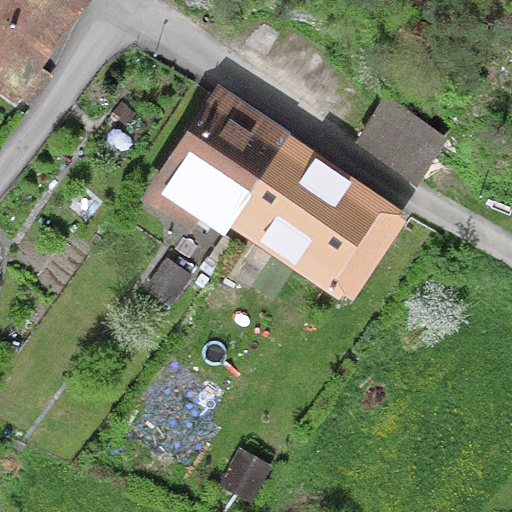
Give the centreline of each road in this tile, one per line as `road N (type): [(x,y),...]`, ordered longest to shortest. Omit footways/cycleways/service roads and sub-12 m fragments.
road 1 (residential): [(511,263),(125,3)]
road 2 (residential): [(125,3),(0,170)]
